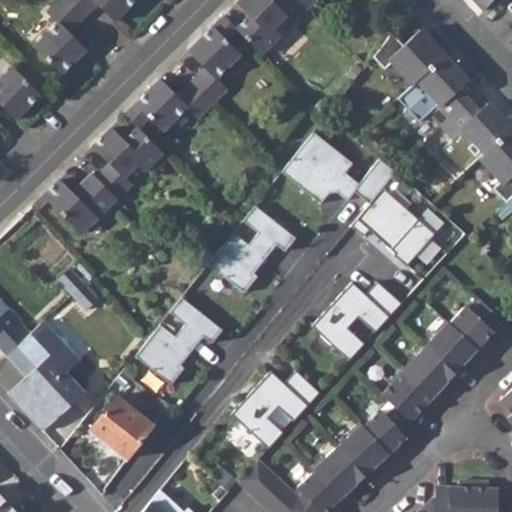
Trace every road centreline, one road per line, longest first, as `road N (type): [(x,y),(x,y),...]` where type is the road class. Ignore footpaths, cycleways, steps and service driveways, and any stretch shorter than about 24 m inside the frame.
road 1 (residential): [(0,202),(205,0)]
road 2 (residential): [(429,0),(511,89)]
road 3 (residential): [(381,511),(468,429)]
road 4 (residential): [(0,427),(85,511)]
